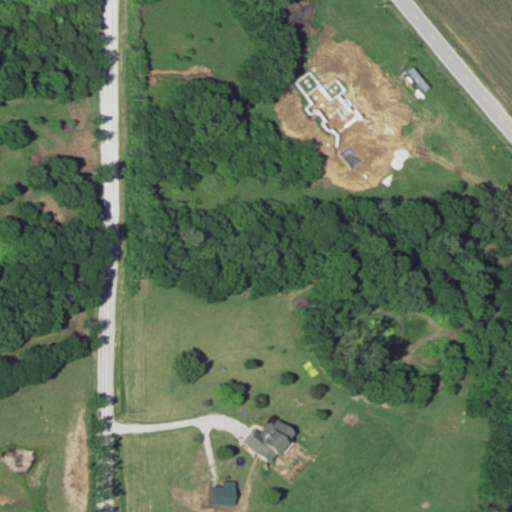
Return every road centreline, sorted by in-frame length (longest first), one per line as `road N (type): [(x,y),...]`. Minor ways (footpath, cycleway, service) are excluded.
road 1 (residential): [(112,511),(108,0)]
road 2 (residential): [(511,133),(397,0)]
